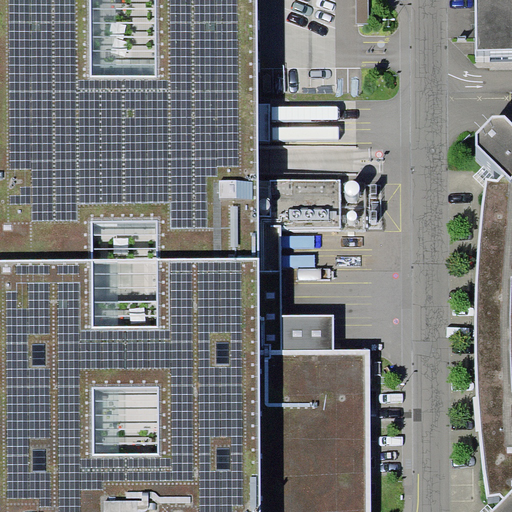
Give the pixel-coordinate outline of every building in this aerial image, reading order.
[(254,0),(0,0),(0,511),(369,511),(368,356),(260,356),(260,294),(260,279),(259,187),(254,0)] [(359,0),(359,23),(371,23),(370,0),(359,0)] [(511,0),(466,0),(466,66),(511,66),(511,0)] [(511,511),(511,146),(491,126),(478,127),(462,145),(462,156),(488,186),(473,188),(462,342),(474,505),(491,505),(484,511),(511,511)] [(337,186),(259,187),(260,279),(260,294),(278,294),(277,234),(338,233),(337,186)]
